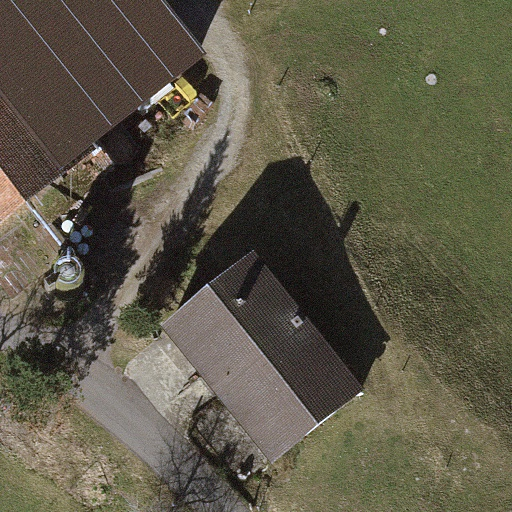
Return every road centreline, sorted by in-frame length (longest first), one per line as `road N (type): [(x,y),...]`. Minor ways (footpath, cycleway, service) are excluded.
road 1 (track): [(59,365),(206,170),(234,87),(191,0)]
road 2 (residential): [(220,511),(105,391),(0,331)]
